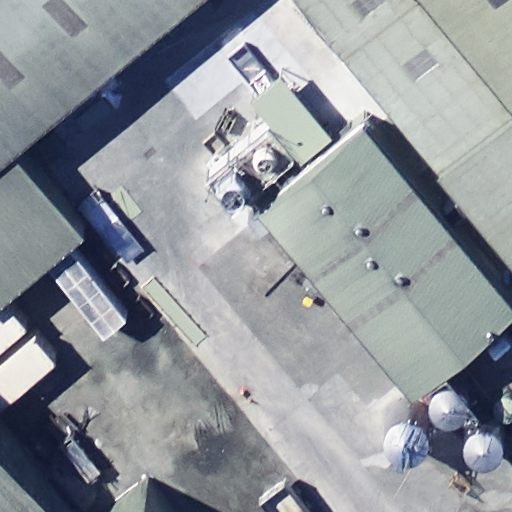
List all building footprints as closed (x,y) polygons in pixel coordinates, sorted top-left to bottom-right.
[(0,0),(0,122),(7,116),(148,0),(0,0)] [(511,0),(301,0),(511,253),(511,0)] [(356,98),(253,182),(409,370),(511,286),(356,98)] [(7,116),(0,122),(0,273),(82,206),(7,116)] [(0,511),(71,511),(75,509),(0,418),(0,511)] [(71,511),(177,511),(134,460),(75,509),(71,511)]
